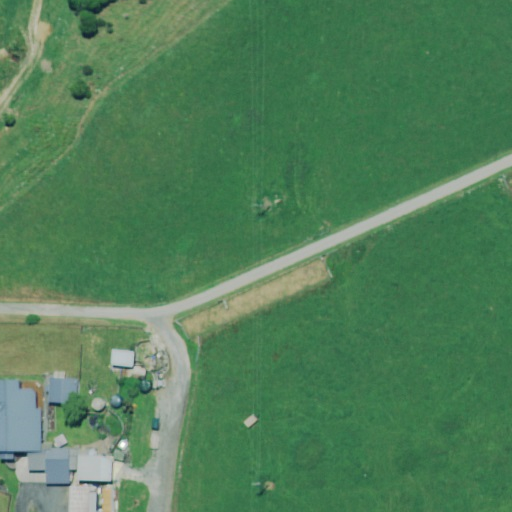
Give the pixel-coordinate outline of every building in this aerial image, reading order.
[(136,353),(116,351),(114,366),(135,367),(136,353)] [(55,379),(52,379),(52,387),(48,387),(48,394),(52,394),(52,403),(79,404),(80,380),(67,380),(68,373),(56,372),(55,379)] [(25,391),(25,382),(2,381),(1,411),(0,411),(0,452),(3,452),(3,460),(17,460),(17,452),(31,452),(30,471),(48,471),(48,484),(71,484),(71,470),(77,470),(77,450),(44,450),(45,403),(38,391),(25,391)] [(115,458),(82,456),(81,480),(114,482),(115,458)] [(98,511),(99,489),(74,488),(72,511),(98,511)]
